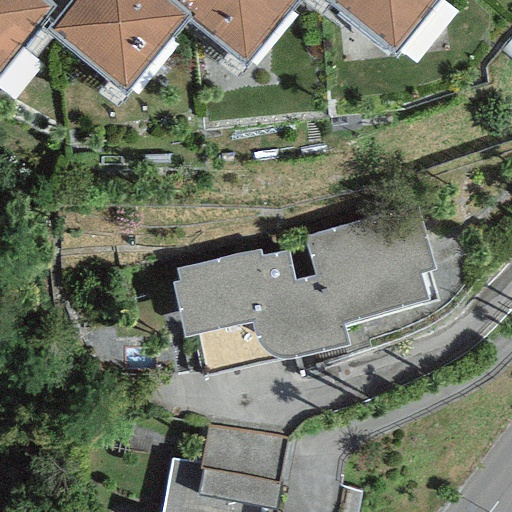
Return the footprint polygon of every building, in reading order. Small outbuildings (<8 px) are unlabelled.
[(0,0),(0,65),(53,0),(0,0)] [(183,0),(64,0),(47,22),(126,87),(184,10),(189,4),(183,0)] [(296,0),(183,0),(189,4),(184,10),(246,61),(296,0)] [(433,0),(337,0),(396,47),(433,0)] [(511,59),(511,35),(500,51),(511,59)] [(417,197),(303,230),(314,263),(294,269),(287,242),(260,245),(259,239),(176,258),(179,271),(171,273),(184,325),(250,311),(253,318),(257,326),(261,333),(268,339),(275,345),(283,345),(348,330),(344,319),(437,294),(428,259),(434,255),(417,197)] [(274,511),(289,437),(205,421),(197,461),(171,456),(160,511),(270,511),(274,511)] [(270,511),(355,511),(361,485),(343,482),(338,511),(270,511)]
